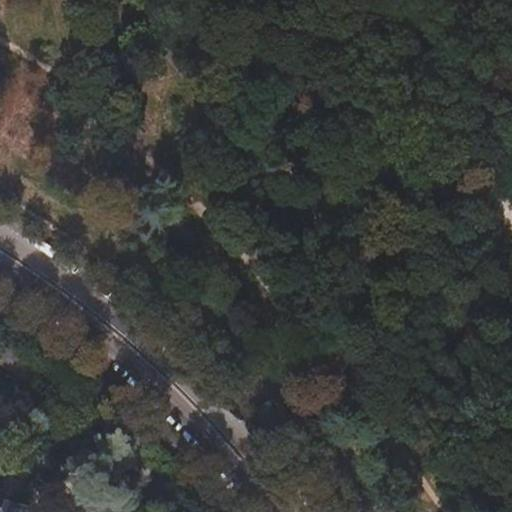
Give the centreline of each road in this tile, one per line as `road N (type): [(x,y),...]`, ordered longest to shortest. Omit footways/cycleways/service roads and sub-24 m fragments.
road 1 (track): [(124,0),(162,32),(262,162),(323,221),(511,349)]
road 2 (secondary): [(302,511),(231,422),(162,353),(0,233)]
road 3 (unknown): [(511,244),(232,0)]
road 4 (secondary): [(0,267),(147,380),(211,441),(266,511)]
